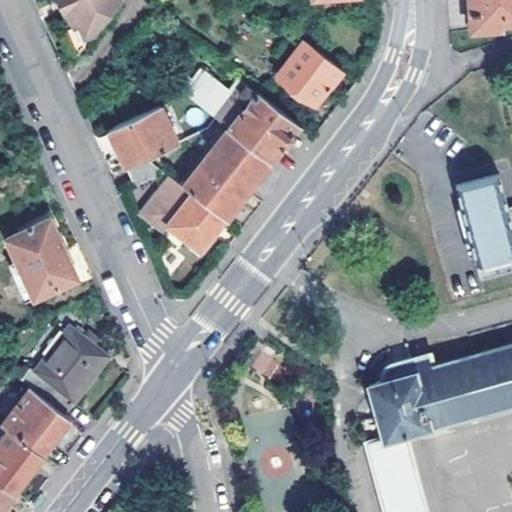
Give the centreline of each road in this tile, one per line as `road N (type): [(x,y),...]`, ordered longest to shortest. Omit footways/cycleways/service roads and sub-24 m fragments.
road 1 (residential): [(172,375),(0,4)]
road 2 (residential): [(383,102),(172,375)]
road 3 (residential): [(172,375),(63,511)]
road 4 (residential): [(207,511),(172,375)]
